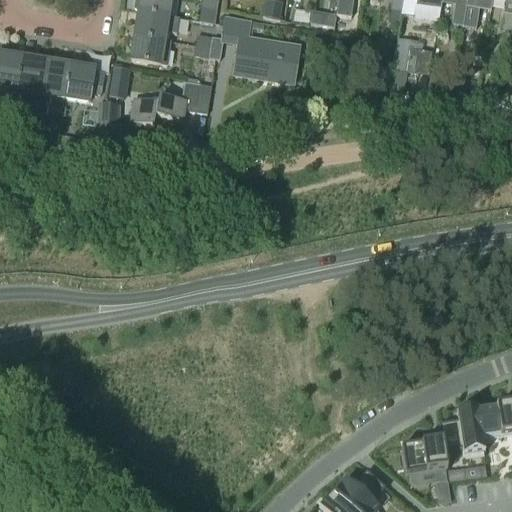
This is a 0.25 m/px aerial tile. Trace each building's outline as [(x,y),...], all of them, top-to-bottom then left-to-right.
[(139,0),(137,15),(167,20),(170,0),(139,0)] [(391,0),(389,12),(400,14),(402,0),(391,0)] [(416,0),(415,9),(439,13),(440,6),(441,0),(416,0)] [(441,0),(440,6),(454,8),(451,28),(462,30),(466,0),(441,0)] [(466,0),(462,30),(475,32),(478,12),(475,12),(476,0),(478,0),(491,2),(491,0),(466,0)] [(511,0),(491,0),(491,2),(505,4),(500,30),(511,32),(511,26),(511,0)] [(202,1),(200,12),(215,15),(217,4),(202,1)] [(264,6),(261,20),(277,23),(280,9),(264,6)] [(137,15),(134,40),(163,44),(165,35),(176,37),(178,22),(167,20),(137,15)] [(323,17),(321,30),(333,32),(333,31),(335,18),(323,17)] [(222,44),(221,47),(237,49),(233,79),(292,88),(297,51),(247,43),(249,26),(225,22),(222,44)] [(134,40),(130,64),(167,71),(171,46),(163,44),(134,40)] [(196,40),(195,50),(209,52),(211,42),(196,40)] [(209,52),(208,63),(219,65),(221,47),(222,44),(211,42),(209,52)] [(395,45),(390,74),(417,79),(421,56),(422,49),(395,45)] [(195,50),(193,61),(208,63),(209,52),(195,50)] [(0,97),(2,98),(0,108),(0,113),(13,115),(15,106),(14,106),(21,62),(22,56),(12,54),(11,60),(0,58),(0,97)] [(21,62),(14,106),(15,106),(38,110),(40,98),(45,65),(21,62)] [(457,64),(454,81),(464,83),(467,65),(457,64)] [(45,65),(40,98),(64,102),(69,69),(45,65)] [(69,69),(64,102),(88,105),(89,97),(99,99),(102,77),(92,75),(93,73),(69,69)] [(133,103),(129,126),(153,130),(154,120),(182,125),(184,115),(194,117),(199,89),(184,86),(181,104),(158,100),(157,106),(133,103)] [(110,89),(108,101),(124,104),(126,92),(110,89)] [(199,89),(194,117),(206,118),(211,91),(199,89)] [(98,106),(95,156),(118,158),(121,107),(98,106)] [(9,148),(5,173),(28,177),(29,171),(32,151),(9,148)] [(32,151),(29,171),(43,174),(53,172),(56,154),(32,150),(32,151)] [(75,151),(56,152),(56,154),(53,172),(76,167),(75,151)] [(477,412),(476,412),(483,456),(482,443),(511,438),(511,408),(477,413),(477,412)] [(457,425),(438,427),(445,474),(446,474),(443,457),(461,454),(462,459),(483,456),(476,412),(455,415),(457,425)] [(439,445),(400,451),(404,480),(445,474),(438,427),(437,428),(439,445)] [(345,484),(331,500),(345,511),(377,511),(371,507),(384,492),(365,475),(352,490),(345,484)] [(445,488),(436,489),(438,507),(448,506),(445,488)] [(345,511),(331,500),(320,511),(345,511)]
